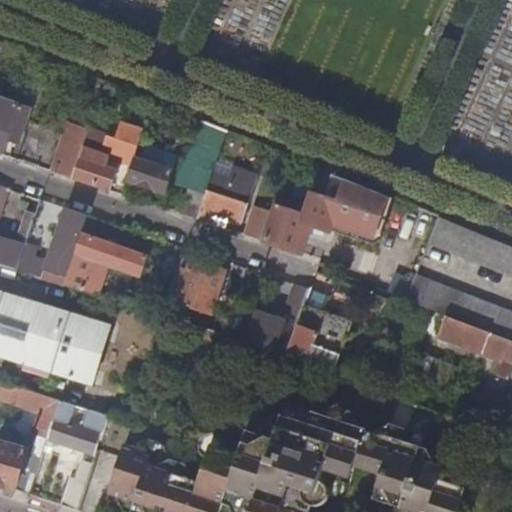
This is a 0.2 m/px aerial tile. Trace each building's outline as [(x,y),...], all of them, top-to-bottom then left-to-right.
[(0,154),(5,156),(11,135),(21,139),(31,110),(0,99),(0,154)] [(91,130),(94,123),(86,120),(83,127),(91,130)] [(214,176),(228,133),(201,122),(181,185),(191,189),(182,215),(199,221),(209,191),(214,176)] [(75,179),(86,145),(91,130),(83,127),(71,123),(54,173),(75,179)] [(136,159),(145,131),(123,123),(117,139),(109,136),(103,150),(86,145),(75,179),(112,192),(119,171),(109,167),(112,157),(134,165),(136,159)] [(134,165),(129,181),(167,193),(179,157),(148,146),(143,161),(136,159),(134,165)] [(231,182),(214,176),(209,191),(227,197),(231,182)] [(376,238),(389,199),(333,176),(325,201),(320,199),(318,199),(313,201),(311,204),(307,217),(278,208),(276,213),(266,243),(304,255),(313,228),(331,234),(336,222),(376,238)] [(251,205),(256,207),(262,191),(237,183),(232,199),(251,205)] [(0,185),(0,213),(8,188),(0,185)] [(251,205),(232,199),(227,197),(209,191),(199,221),(212,225),(215,215),(231,219),(244,223),(251,205)] [(266,243),(276,213),(256,207),(246,236),(266,243)] [(68,208),(45,280),(66,287),(83,234),(89,215),(68,208)] [(0,266),(16,271),(18,272),(26,247),(26,245),(34,223),(37,214),(30,212),(19,245),(0,238),(0,266)] [(212,225),(227,230),(231,219),(215,215),(212,225)] [(511,276),(511,248),(463,229),(440,219),(430,243),(511,276)] [(375,240),(376,238),(336,222),(331,234),(332,235),(335,226),(375,240)] [(83,234),(66,287),(100,297),(111,266),(143,277),(150,256),(83,234)] [(26,247),(18,272),(31,276),(40,250),(26,245),(26,247)] [(182,277),(177,292),(183,293),(179,304),(214,315),(227,272),(193,261),(187,278),(182,277)] [(16,271),(0,266),(0,291),(10,295),(16,271)] [(511,312),(418,276),(408,300),(448,316),(511,340),(511,379),(511,381),(503,404),(498,416),(511,421),(511,312)] [(289,355),(312,289),(296,283),(286,312),(293,314),(292,318),(283,315),(282,320),(250,311),(240,340),(289,355)] [(332,296),(312,289),(289,355),(302,360),(336,373),(354,320),(326,310),(332,296)] [(0,291),(0,356),(83,382),(98,336),(102,323),(10,295),(0,291)] [(511,379),(511,340),(448,316),(440,337),(501,361),(496,375),(511,381),(511,379)] [(406,367),(456,386),(462,369),(425,354),(434,330),(422,325),(418,338),(408,362),(406,367)] [(391,355),(408,362),(418,338),(400,331),(391,355)] [(488,398),(503,404),(511,381),(496,375),(488,398)] [(1,383),(0,386),(0,398),(42,412),(31,446),(7,439),(5,444),(0,442),(0,485),(31,495),(50,438),(62,400),(1,382),(1,383)] [(75,405),(62,400),(50,438),(98,454),(108,423),(96,419),(93,431),(70,423),(75,405)] [(310,511),(311,508),(317,507),(320,507),(324,504),(327,500),(328,495),(327,489),(322,484),(320,483),(323,472),(349,481),(354,469),(379,478),(373,501),(400,510),(399,511),(470,511),(468,507),(466,505),(463,503),(471,479),(444,469),(447,458),(421,449),(424,437),(392,426),(375,434),(359,429),(352,414),(318,402),(314,413),(287,404),(278,428),(266,424),(267,419),(267,416),(265,412),(259,407),(253,406),(247,407),(243,411),(240,417),(240,423),(241,426),(245,431),(248,433),(241,456),(224,450),(225,445),(224,441),(221,436),(219,434),(213,432),(210,432),(207,433),(201,436),(199,439),(199,441),(198,447),(200,453),(206,459),(203,471),(170,460),(160,443),(148,439),(131,446),(124,444),(108,493),(116,496),(123,511),(124,511),(310,511)] [(79,511),(95,463),(86,460),(78,481),(73,479),(64,506),(79,511)]
